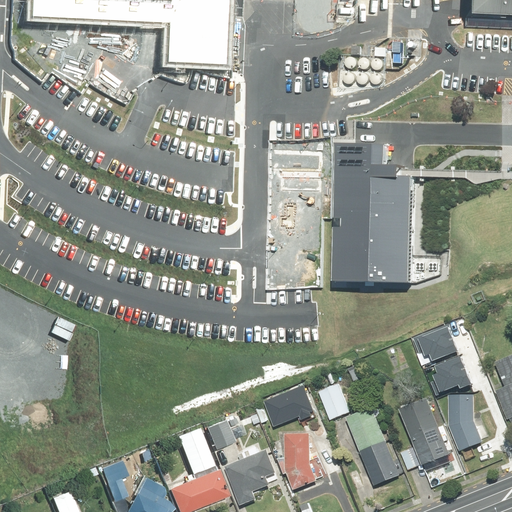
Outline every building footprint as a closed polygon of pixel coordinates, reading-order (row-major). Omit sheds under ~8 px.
[(511,0),(32,0),(31,13),(171,20),(169,55),(222,57),(224,0),(320,0),(320,12),(337,12),(337,5),(356,6),(356,0),(469,0),(469,15),(511,17),(511,0)] [(355,47),(355,55),(364,56),(364,47),(355,47)] [(378,48),(378,57),(388,57),(389,49),(378,48)] [(360,66),(361,64),(360,62),(359,60),(357,59),(355,58),(354,58),(352,59),(350,60),(349,61),(348,63),(348,65),(349,67),(350,68),(352,70),(354,70),(356,70),(358,69),(359,68),(360,66)] [(373,67),(374,65),(373,63),(372,61),(371,59),(369,59),(367,59),(365,59),(363,60),(362,62),(362,64),(362,66),(362,68),(363,69),(365,70),(367,71),(369,71),(371,70),(372,68),(373,67)] [(386,67),(386,65),(386,63),(385,61),(383,60),(381,59),(379,59),(377,59),(376,61),(375,62),(374,64),(374,66),(375,68),(376,69),(377,70),(379,71),(382,71),(383,70),(385,69),(386,67)] [(408,282),(410,175),(396,175),(396,172),(397,165),(383,164),(383,144),(334,143),(331,281),(408,282)] [(469,295),(462,298),(464,304),(471,301),(469,295)] [(458,307),(455,301),(448,303),(452,309),(458,307)] [(415,338),(421,352),(428,350),(430,354),(433,353),(436,360),(461,351),(451,324),(415,338)] [(438,373),(444,390),(463,383),(464,387),(478,381),(467,354),(441,364),(444,371),(438,373)] [(511,357),(497,363),(506,388),(497,391),(511,430),(511,357)] [(339,384),(319,391),(331,421),(351,413),(339,384)] [(267,401),(276,425),(302,415),(303,418),(314,414),(312,409),(316,408),(307,386),(267,401)] [(415,447),(402,453),(409,471),(423,466),(424,468),(451,457),(427,396),(399,407),(415,447)] [(476,396),(450,396),(451,428),(461,453),(484,443),(476,422),(476,396)] [(374,408),(348,419),(375,487),(401,477),(374,408)] [(225,420),(206,427),(215,450),(234,443),(225,420)] [(197,431),(176,439),(189,473),(210,465),(197,431)] [(311,435),(286,435),(287,460),(279,460),(285,476),(288,474),(295,492),(318,482),(312,466),(311,435)] [(268,450),(226,467),(242,507),(258,500),(255,493),(272,486),(269,478),(278,475),(268,450)] [(122,461),(102,469),(107,483),(106,484),(113,502),(127,496),(120,479),(128,476),(122,461)] [(167,489),(175,511),(187,511),(227,497),(215,465),(186,476),(188,481),(167,489)] [(358,472),(348,477),(355,492),(365,488),(358,472)] [(144,478),(125,511),(170,511),(174,509),(168,501),(157,496),(153,502),(152,501),(155,495),(153,494),(157,486),(144,478)] [(77,511),(68,491),(51,498),(56,511),(77,511)]
